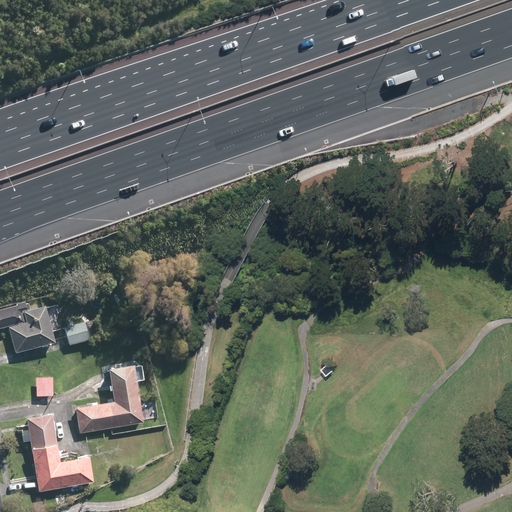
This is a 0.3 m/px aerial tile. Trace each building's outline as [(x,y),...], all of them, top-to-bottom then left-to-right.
[(0,309),(0,328),(24,322),(21,311),(26,310),(25,303),(0,309)] [(26,322),(7,328),(15,355),(56,343),(45,306),(23,313),(26,322)] [(64,324),(68,344),(89,339),(84,319),(64,324)] [(114,399),(77,407),(81,431),(144,421),(135,364),(109,367),(114,399)] [(52,377),(35,377),(36,396),(52,396),(52,377)] [(53,413),(27,417),(39,490),(94,480),(89,455),(59,460),(53,413)]
